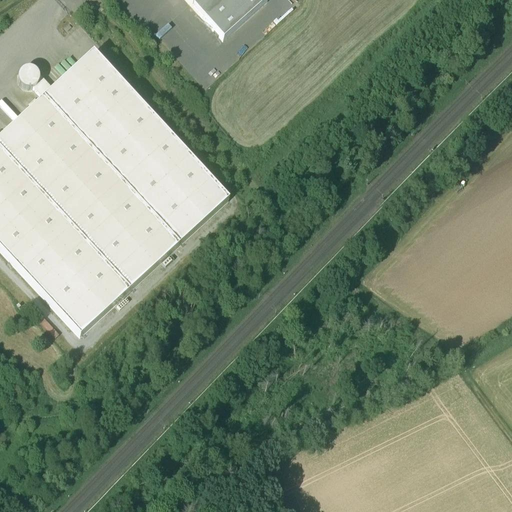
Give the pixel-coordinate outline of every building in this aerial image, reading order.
[(183,0),(202,21),(225,0),(183,0)] [(264,0),(225,0),(202,21),(223,44),(267,3),(264,0)] [(0,140),(0,253),(79,340),(228,205),(93,57),(53,93),(43,102),(0,140)] [(33,91),(37,88),(39,84),(39,79),(37,76),(37,75),(33,72),(28,71),(23,72),(20,75),(18,80),(18,84),(20,89),(24,91),(29,92),(33,91)] [(33,91),(43,102),(53,93),(37,76),(39,79),(39,84),(37,88),(33,91)]
